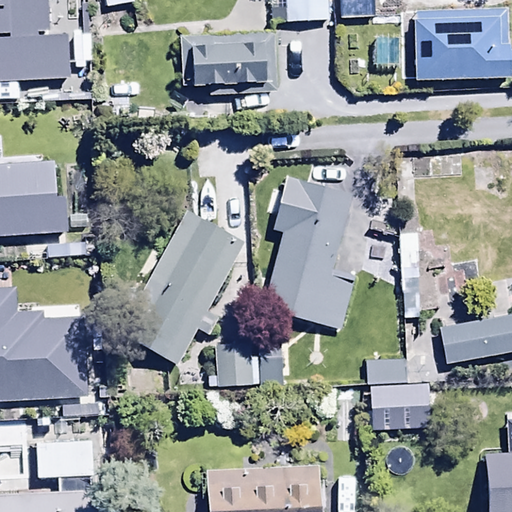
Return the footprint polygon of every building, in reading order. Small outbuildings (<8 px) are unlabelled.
[(0,0),(0,39),(8,39),(8,42),(0,42),(0,84),(69,81),(66,39),(48,40),(45,0),(0,0)] [(132,0),(103,0),(106,11),(133,5),(132,0)] [(268,0),(269,12),(286,12),(287,25),(328,25),(327,0),(268,0)] [(371,0),(339,0),(340,23),(373,21),(371,0)] [(505,11),(399,15),(402,85),(511,81),(511,49),(506,50),(505,11)] [(273,38),(177,41),(178,85),(189,85),(190,93),(207,92),(207,98),(275,96),(273,38)] [(0,240),(64,239),(63,199),(53,200),(52,167),(0,168),(0,240)] [(351,196),(283,180),(270,235),(281,237),(262,317),(341,336),(354,281),(332,276),(351,196)] [(242,248),(184,216),(115,341),(172,373),(195,333),(208,341),(218,323),(205,316),(242,248)] [(415,238),(397,238),(397,269),(415,269),(415,238)] [(0,403),(84,402),(82,319),(39,320),(39,316),(14,317),(14,294),(0,294),(0,403)] [(511,316),(437,332),(444,368),(511,355),(511,316)] [(282,345),(259,345),(258,390),(281,391),(282,345)] [(248,347),(214,348),(215,392),(249,391),(248,347)] [(406,364),(364,363),(362,388),(368,388),(368,433),(427,434),(428,389),(405,389),(406,364)] [(58,497),(0,498),(0,511),(91,511),(89,446),(33,447),(34,483),(58,483),(58,497)] [(511,511),(511,455),(481,457),(483,511),(511,511)] [(203,511),(318,511),(318,469),(202,473),(203,511)]
